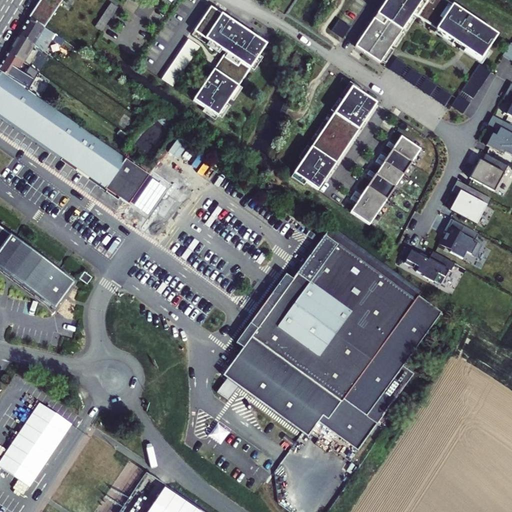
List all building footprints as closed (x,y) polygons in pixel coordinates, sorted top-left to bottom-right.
[(39,0),(28,18),(44,28),(62,0),(39,0)] [(497,34),(446,0),(385,0),(355,46),(379,63),(413,13),(480,58),(497,34)] [(111,3),(95,27),(102,31),(118,7),(111,3)] [(193,100),(218,117),(266,44),(210,6),(194,31),(225,52),(193,100)] [(44,28),(28,18),(18,36),(38,49),(44,52),(52,39),(61,45),(63,40),(44,28)] [(350,27),(339,19),(331,30),(343,38),(350,27)] [(18,36),(7,53),(27,65),(38,49),(18,36)] [(188,39),(162,79),(173,87),(199,47),(188,39)] [(511,43),(510,42),(502,54),(511,60),(511,43)] [(0,64),(0,71),(1,73),(18,82),(22,75),(28,78),(33,69),(27,65),(7,53),(0,64)] [(396,57),(388,68),(398,75),(406,64),(396,57)] [(468,80),(479,88),(490,71),(479,64),(468,80)] [(421,74),(411,67),(403,79),(414,86),(421,74)] [(24,87),(18,82),(1,73),(0,74),(0,107),(100,172),(115,150),(24,87)] [(436,85),(426,78),(418,89),(429,96),(436,85)] [(468,80),(461,90),(472,98),(479,88),(468,80)] [(511,82),(510,82),(501,98),(508,102),(509,101),(511,102),(511,100),(511,82)] [(376,103),(352,86),(293,173),(318,190),(376,103)] [(451,95),(441,88),(434,99),(444,106),(451,95)] [(458,95),(451,106),(462,113),(469,103),(458,95)] [(503,112),(511,116),(511,100),(511,102),(509,101),(508,102),(503,112)] [(100,172),(0,107),(0,115),(12,123),(108,189),(106,192),(119,200),(120,198),(128,203),(132,195),(120,185),(100,172)] [(496,134),(503,120),(492,114),(487,123),(495,127),(492,133),(496,134)] [(496,134),(492,133),(486,144),(503,154),(504,151),(511,155),(511,124),(503,120),(496,134)] [(106,192),(108,189),(12,123),(10,125),(106,192)] [(126,134),(119,130),(117,134),(123,138),(126,134)] [(351,211),(370,224),(420,149),(401,136),(395,145),(389,141),(386,145),(392,149),(387,157),(380,153),(375,161),(381,165),(376,173),(369,169),(367,173),(373,177),(362,194),(355,190),(350,198),(357,202),(351,211)] [(134,197),(150,174),(115,150),(100,172),(120,185),(132,195),(134,197)] [(508,163),(486,151),(482,158),(480,157),(470,176),(494,189),(508,163)] [(150,175),(135,197),(130,203),(146,214),(166,185),(150,175)] [(457,179),(450,192),(457,196),(460,189),(465,192),(468,185),(457,179)] [(476,223),(490,197),(468,185),(465,192),(460,189),(457,196),(450,209),(476,223)] [(219,207),(212,216),(217,220),(224,211),(219,207)] [(478,233),(451,218),(444,231),(446,232),(444,237),(443,237),(439,243),(451,249),(450,251),(463,258),(466,251),(476,256),(483,244),(475,239),(478,233)] [(239,339),(246,344),(226,372),(310,434),(325,414),(364,442),(416,372),(405,364),(444,311),(421,294),(423,291),(333,225),(296,276),(289,271),(258,314),(239,339)] [(0,267),(44,300),(57,309),(76,281),(0,226),(0,267)] [(411,249),(404,261),(409,264),(411,261),(415,263),(412,268),(419,272),(419,273),(433,281),(434,280),(441,283),(449,268),(451,269),(455,262),(433,250),(429,257),(429,256),(428,258),(420,254),(421,252),(420,252),(414,249),(414,250),(411,249)] [(263,252),(256,261),(261,265),(268,256),(263,252)] [(209,263),(202,272),(207,276),(214,267),(209,263)] [(0,272),(42,303),(44,300),(0,267),(0,272)] [(86,271),(81,278),(89,284),(94,277),(86,271)] [(169,273),(163,282),(168,286),(174,277),(169,273)] [(243,391),(230,381),(221,394),(234,403),(243,391)] [(364,442),(325,414),(321,420),(360,448),(364,442)]
